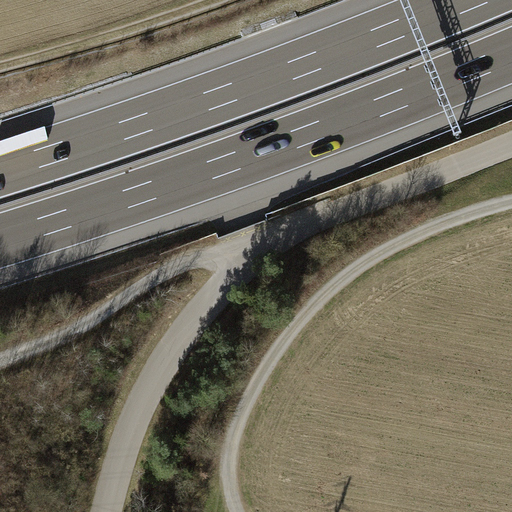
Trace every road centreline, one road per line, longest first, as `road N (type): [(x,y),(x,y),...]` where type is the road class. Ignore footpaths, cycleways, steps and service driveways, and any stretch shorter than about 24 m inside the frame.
road 1 (residential): [(107,511),(149,391),(236,271),(297,230),(511,142)]
road 2 (motorway): [(0,241),(223,167),(511,55)]
road 3 (motorway): [(468,0),(0,169)]
road 4 (track): [(511,201),(378,254),(298,323),(235,433),(229,477),(237,511)]
road 5 (track): [(0,361),(69,333),(173,267),(205,259),(236,271)]
road 6 (track): [(217,0),(0,66)]
